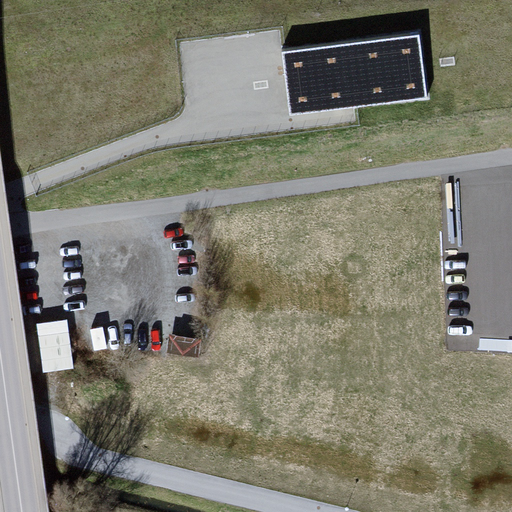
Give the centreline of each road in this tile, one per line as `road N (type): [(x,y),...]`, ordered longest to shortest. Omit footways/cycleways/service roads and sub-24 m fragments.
road 1 (residential): [(511,161),(0,231)]
road 2 (motorway): [(0,153),(511,90)]
road 3 (motorway): [(511,25),(0,87)]
road 4 (residential): [(299,511),(0,435)]
road 5 (tertiary): [(0,360),(22,511)]
